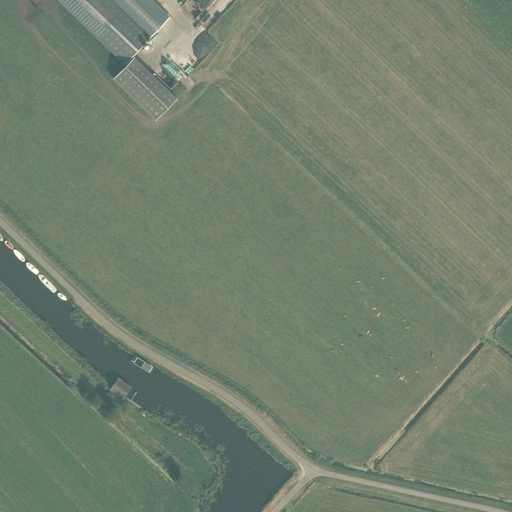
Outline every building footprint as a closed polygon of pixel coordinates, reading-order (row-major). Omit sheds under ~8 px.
[(169,17),(151,0),(58,0),(93,33),(116,10),(147,40),(169,17)] [(218,0),(176,0),(181,5),(186,0),(193,0),(202,10),(197,15),(196,19),(218,0)] [(191,46),(195,41),(189,36),(184,41),(191,46)] [(107,50),(103,55),(115,64),(119,58),(107,50)] [(112,79),(155,121),(176,98),(134,57),(112,79)] [(125,397),(131,387),(118,378),(109,391),(123,400),(125,397)]
